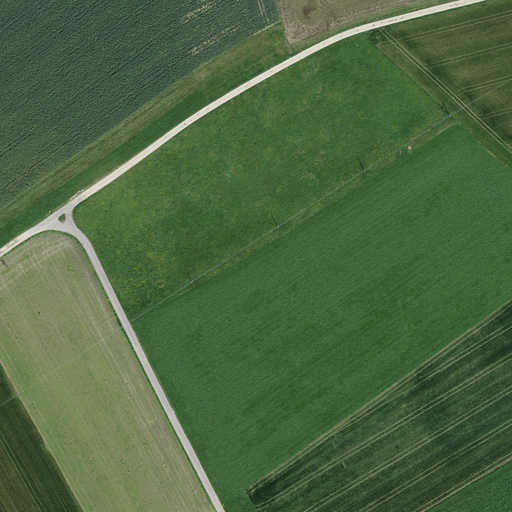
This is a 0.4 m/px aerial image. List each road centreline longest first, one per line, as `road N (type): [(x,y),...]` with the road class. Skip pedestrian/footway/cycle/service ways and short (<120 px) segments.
road 1 (track): [(67,208),(182,128),(307,57),(451,0)]
road 2 (track): [(44,224),(75,231),(90,252),(223,511)]
